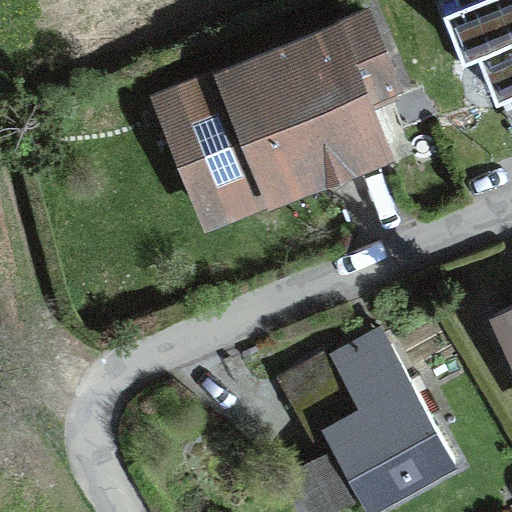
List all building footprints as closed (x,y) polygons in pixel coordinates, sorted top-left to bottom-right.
[(364,0),(350,0),(144,87),(201,222),(387,143),(370,102),(402,89),(364,0)] [(511,0),(458,0),(499,98),(511,92),(511,0)] [(511,295),(487,307),(511,360),(511,295)] [(281,354),(346,329),(335,301),(270,326),(281,354)] [(378,318),(279,372),(319,446),(283,466),(308,511),(310,511),(351,490),(362,509),(455,459),(378,318)]
